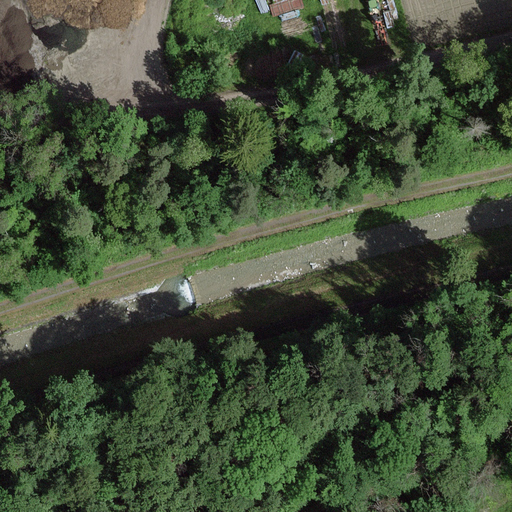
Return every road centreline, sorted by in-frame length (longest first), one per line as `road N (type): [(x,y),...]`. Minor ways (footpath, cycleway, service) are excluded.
road 1 (track): [(511,170),(206,244),(0,312)]
road 2 (track): [(511,260),(0,401)]
road 3 (track): [(0,130),(277,102),(511,40)]
